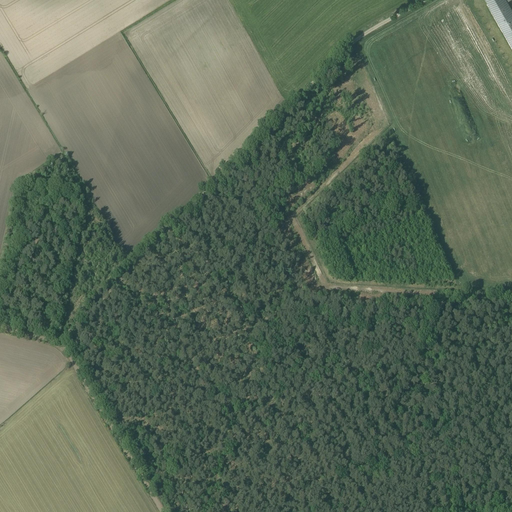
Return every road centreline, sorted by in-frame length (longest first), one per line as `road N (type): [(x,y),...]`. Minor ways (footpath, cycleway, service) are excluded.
road 1 (track): [(415,0),(358,33),(60,338)]
road 2 (track): [(243,414),(414,350),(429,341),(444,308),(511,298)]
road 3 (track): [(60,338),(163,511)]
